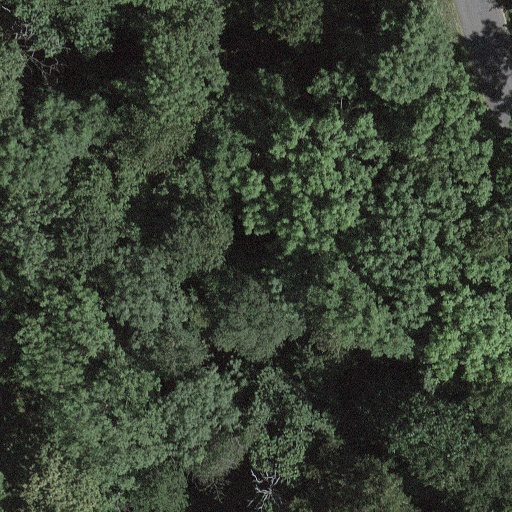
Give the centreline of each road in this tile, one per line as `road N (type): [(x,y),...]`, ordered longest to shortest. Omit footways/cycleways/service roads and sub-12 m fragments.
road 1 (track): [(511,253),(483,260),(208,0)]
road 2 (track): [(54,0),(0,151)]
road 3 (tertiary): [(511,127),(473,0)]
